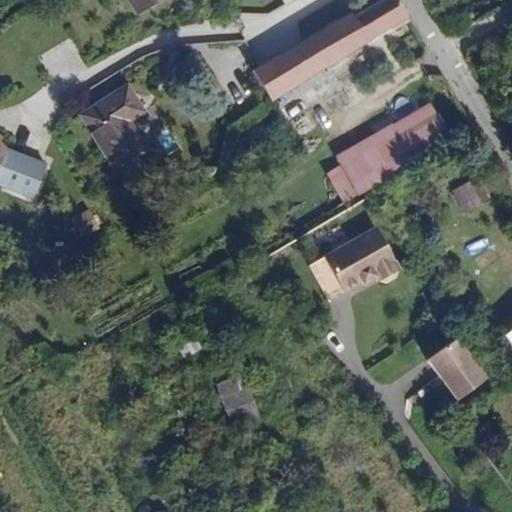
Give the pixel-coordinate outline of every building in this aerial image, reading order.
[(127,0),(138,17),(164,0),(127,0)] [(379,0),(254,71),(272,101),(412,21),(399,0),(379,0)] [(128,82),(79,113),(118,174),(152,153),(133,123),(148,113),(128,82)] [(458,141),(435,101),(335,158),(340,166),(326,174),(344,205),(458,141)] [(6,138),(0,132),(0,186),(35,202),(50,165),(11,149),(2,142),(6,138)] [(475,172),(451,186),(465,209),(489,194),(475,172)] [(73,221),(85,237),(104,224),(92,207),(73,221)] [(375,226),(324,254),(325,256),(343,290),(345,294),(377,277),(379,280),(389,282),(398,277),(401,268),(375,226)] [(343,290),(325,256),(309,265),(326,298),(343,290)] [(456,339),(428,360),(458,400),(486,379),(456,339)] [(228,427),(258,422),(251,376),(221,381),(228,427)]
